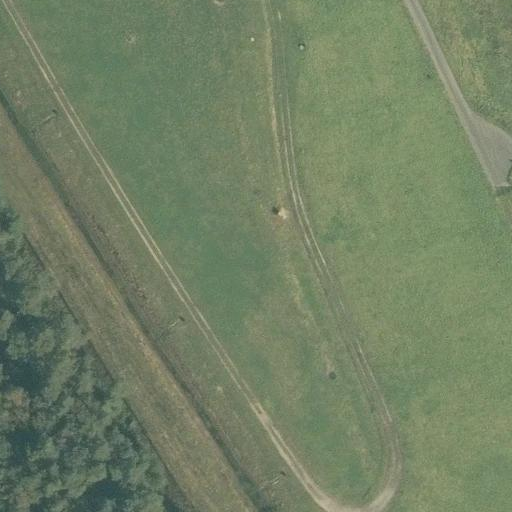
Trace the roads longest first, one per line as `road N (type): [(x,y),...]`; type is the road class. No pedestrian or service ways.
road 1 (track): [(3,0),(258,418),(338,511)]
road 2 (track): [(369,511),(383,499),(394,449),(298,207),(270,0)]
road 3 (track): [(411,0),(511,219)]
